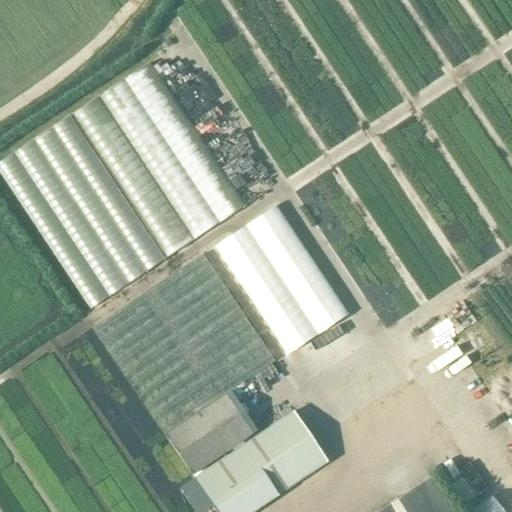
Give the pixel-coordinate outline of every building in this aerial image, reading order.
[(244,207),(147,66),(73,116),(169,258),(244,207)] [(163,260),(69,118),(0,163),(0,173),(90,309),(163,260)] [(275,206),(214,246),(286,355),(348,315),(275,206)] [(201,255),(91,329),(163,436),(191,476),(230,449),(231,451),(242,444),(241,442),(251,435),(224,395),(273,361),(201,255)] [(232,453),(193,480),(215,511),(251,511),(284,490),(251,440),(243,445),(242,444),(231,451),(232,453)] [(203,494),(193,480),(180,489),(189,503),(203,494)]
